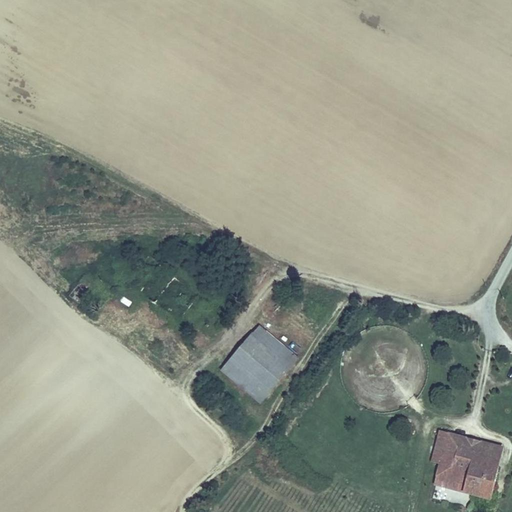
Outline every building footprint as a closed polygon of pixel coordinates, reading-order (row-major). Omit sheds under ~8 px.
[(177,322),(197,297),(150,258),(129,282),(177,322)] [(100,283),(87,272),(69,297),(83,307),(100,283)] [(206,305),(197,297),(177,322),(196,338),(206,326),(195,317),(206,305)] [(258,403),(295,359),(258,328),(220,371),(258,403)] [(461,439),(443,433),(434,463),(440,466),(437,486),(491,500),(499,467),(484,463),(457,456),(461,439)] [(484,463),(499,467),(503,451),(489,447),(484,463)]
